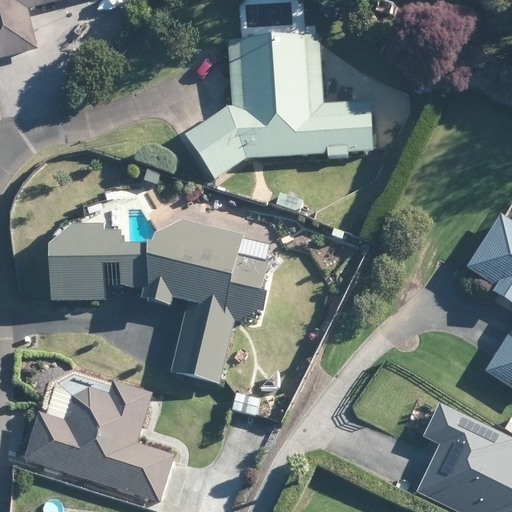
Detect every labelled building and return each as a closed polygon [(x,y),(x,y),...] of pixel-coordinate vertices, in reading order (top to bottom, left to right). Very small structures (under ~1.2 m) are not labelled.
[(0,0),(0,59),(43,48),(33,9),(66,0),(0,0)] [(465,0),(487,9),(491,0),(465,0)] [(463,42),(426,25),(417,42),(454,61),(463,42)] [(330,104),(326,46),(326,35),(235,41),(235,47),(238,107),(193,137),(221,181),(252,161),(253,160),(263,159),(334,155),(334,157),(354,156),(353,153),(379,151),(378,148),(375,101),(330,104)] [(280,204),(303,213),(307,201),(284,192),(280,204)] [(511,229),(500,223),(496,220),(463,273),(491,291),(488,297),(511,310),(511,308),(511,329),(496,355),(483,376),(511,393),(511,229)] [(276,264),(271,262),(244,256),(249,235),(190,222),(168,235),(166,243),(163,243),(162,248),(134,246),(132,231),(122,232),(113,234),(112,225),(82,226),(68,247),(65,251),(62,301),(72,302),(103,301),(113,300),(118,265),(133,268),(129,286),(153,292),(151,300),(180,307),(182,299),(194,302),(178,372),(225,383),(240,321),(249,323),(250,318),(263,321),(266,312),(273,313),(278,294),(270,291),(276,264)] [(145,438),(156,400),(159,393),(121,381),(117,395),(110,393),(97,389),(93,401),(79,396),(71,421),(50,414),(45,413),(31,460),(136,494),(166,503),(180,457),(143,445),(145,438)] [(236,410),(257,417),(262,399),(241,393),(236,410)] [(511,448),(511,444),(441,410),(425,443),(442,452),(420,496),(452,511),(511,511),(511,452),(511,451),(511,448)] [(502,433),(511,438),(511,419),(510,418),(502,433)]
